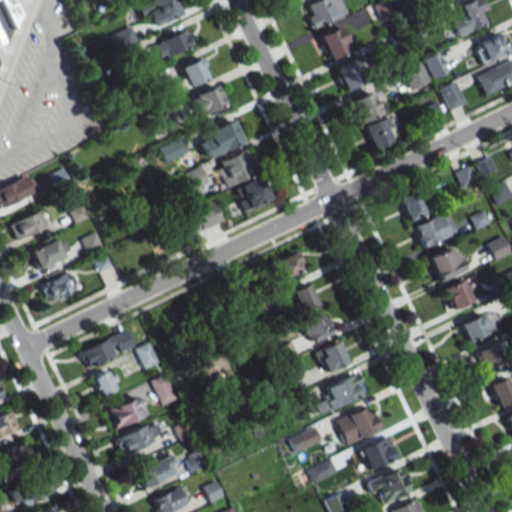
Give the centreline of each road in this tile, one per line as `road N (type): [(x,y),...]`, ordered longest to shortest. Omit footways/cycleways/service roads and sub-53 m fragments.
road 1 (residential): [(480,511),(232,0)]
road 2 (residential): [(23,349),(511,111)]
road 3 (residential): [(101,511),(0,301)]
